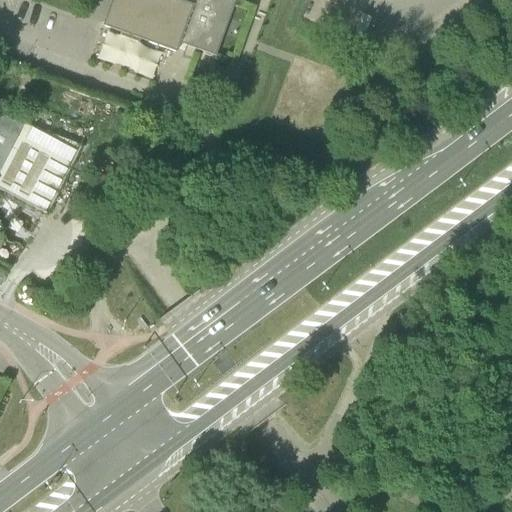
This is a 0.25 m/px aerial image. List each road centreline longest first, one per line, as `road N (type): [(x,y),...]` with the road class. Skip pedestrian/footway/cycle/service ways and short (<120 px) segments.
road 1 (primary): [(511,114),(117,409)]
road 2 (primary): [(131,476),(511,192)]
road 3 (residential): [(0,41),(172,104)]
road 4 (residential): [(117,409),(70,356),(0,322)]
road 5 (residential): [(0,327),(82,436)]
